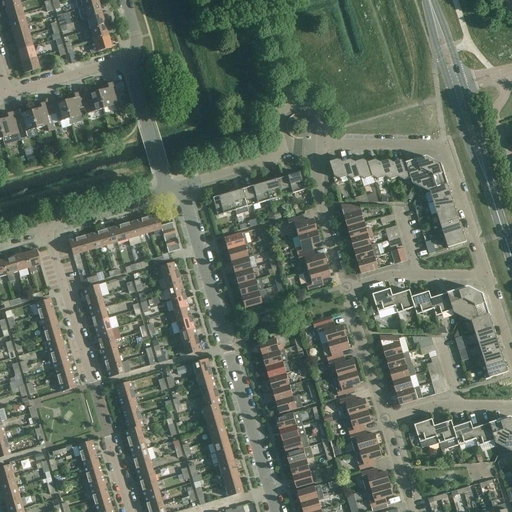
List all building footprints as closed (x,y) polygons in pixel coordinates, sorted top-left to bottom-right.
[(97,0),(77,0),(79,4),(82,3),(84,8),(99,4),(97,0)] [(5,8),(8,19),(23,14),(20,3),(5,8)] [(84,8),(78,10),(81,21),(87,19),(102,15),(99,4),(84,8)] [(11,30),(26,25),(23,14),(8,19),(11,30)] [(87,19),(90,30),(105,26),(102,15),(87,19)] [(11,30),(14,41),(29,36),(26,25),(11,30)] [(105,26),(90,30),(84,32),(86,40),(89,39),(90,42),(93,41),(108,37),(105,26)] [(18,51),(33,47),(29,36),(14,41),(18,51)] [(112,48),(108,37),(93,41),(97,52),(112,48)] [(18,51),(21,62),(36,58),(33,47),(18,51)] [(36,58),(21,62),(24,74),(39,69),(36,58)] [(97,92),(102,110),(113,106),(115,112),(121,110),(113,83),(104,86),(105,90),(97,92)] [(85,115),(102,110),(97,92),(90,94),(89,90),(79,93),(83,106),(85,115)] [(78,107),(83,106),(79,93),(73,95),(75,99),(64,102),(71,125),(82,122),(78,107)] [(50,115),(55,114),(58,123),(59,122),(61,128),(71,125),(64,102),(53,105),(52,101),(46,103),(50,115)] [(50,115),(46,103),(40,105),(41,108),(30,111),(36,129),(46,126),(48,132),(54,130),(50,115)] [(25,132),(36,129),(30,111),(20,115),(19,111),(13,113),(16,125),(21,140),(27,138),(25,132)] [(21,140),(16,125),(13,113),(4,115),(5,119),(0,120),(0,131),(2,139),(4,145),(21,140)] [(26,161),(26,162),(27,164),(35,161),(34,154),(25,157),(26,161)] [(406,163),(406,164),(411,178),(412,183),(421,187),(434,161),(427,157),(407,163),(406,163)] [(330,163),(335,177),(340,180),(348,177),(343,163),(338,160),(330,163)] [(353,180),(361,177),(356,163),(351,160),(343,163),(348,177),(353,180)] [(366,180),(373,177),(369,163),(364,160),(356,163),(361,177),(366,180)] [(378,180),(386,178),(381,163),(376,161),(369,163),(373,177),(378,180)] [(394,163),(389,161),(381,163),(386,178),(391,180),(399,178),(394,163)] [(404,180),(411,178),(406,164),(402,161),(394,163),(399,178),(404,180)] [(442,165),(434,161),(421,187),(429,192),(430,191),(448,185),(442,165)] [(280,176),(286,196),(304,190),(299,173),(287,177),(287,174),(280,176)] [(288,202),(286,196),(280,176),(274,178),(275,180),(264,183),(269,201),(271,207),(288,202)] [(246,186),(252,206),(269,201),(264,183),(253,187),(252,184),(246,186)] [(434,202),(450,197),(452,196),(448,185),(449,185),(448,185),(430,191),(434,202)] [(241,190),(229,194),(234,211),(252,206),(246,186),(240,188),(241,190)] [(217,216),(234,211),(229,194),(218,197),(218,195),(211,197),(217,216)] [(434,202),(437,214),(456,208),(452,196),(450,197),(434,202)] [(341,205),(348,228),(365,223),(360,206),(341,205)] [(437,214),(441,225),(459,219),(456,208),(437,214)] [(265,214),(268,222),(275,220),(273,216),(272,212),(265,214)] [(161,230),(160,227),(157,215),(145,218),(150,233),(161,230)] [(382,224),(395,221),(393,215),(380,219),(382,224)] [(302,216),(287,221),(289,227),(294,226),(297,237),(316,231),(312,220),(304,222),(302,216)] [(134,222),(139,237),(150,233),(145,218),(134,222)] [(441,225),(445,237),(463,231),(459,219),(441,225)] [(139,237),(134,222),(123,225),(128,240),(139,237)] [(161,230),(164,240),(176,237),(172,223),(160,227),(161,230)] [(348,228),(351,239),(372,233),(371,228),(367,230),(365,223),(348,228)] [(112,228),(117,243),(128,240),(123,225),(112,228)] [(398,231),(397,226),(385,230),(386,234),(398,231)] [(102,231),(106,246),(117,243),(112,228),(102,231)] [(91,235),(95,249),(106,246),(102,231),(91,235)] [(319,243),(316,231),(297,237),(301,248),(295,250),(297,256),(313,251),(311,246),(319,243)] [(448,248),(465,243),(466,243),(467,242),(463,231),(445,237),(448,248)] [(227,251),(244,246),(247,245),(244,233),(224,239),(227,251)] [(372,233),(351,239),(355,251),(371,246),(370,239),(374,238),(372,233)] [(80,238),(84,253),(95,249),(91,235),(80,238)] [(176,237),(164,240),(168,254),(175,251),(175,249),(179,248),(176,237)] [(68,241),(73,256),(84,253),(80,238),(68,241)] [(383,250),(390,247),(387,241),(380,245),(383,250)] [(358,262),(375,258),(381,256),(377,244),(371,246),(355,251),(358,262)] [(244,246),(227,251),(230,263),(247,258),(244,246)] [(407,261),(403,249),(397,251),(392,252),(395,264),(407,261)] [(24,254),(29,269),(40,266),(36,251),(24,254)] [(313,251),(297,256),(300,267),(305,265),(307,271),(326,266),(322,254),(314,257),(313,251)] [(24,254),(13,257),(18,272),(29,269),(24,254)] [(7,275),(9,282),(15,281),(13,273),(18,272),(13,257),(2,260),(7,275)] [(230,263),(234,274),(250,269),(247,258),(230,263)] [(378,269),(375,258),(358,262),(362,274),(378,269)] [(160,267),(163,279),(178,274),(175,263),(160,267)] [(307,290),(323,286),(321,280),(329,278),(326,266),(307,271),(303,273),(306,284),(307,290)] [(234,274),(237,286),(254,281),(250,269),(234,274)] [(97,276),(92,278),(93,283),(105,279),(103,272),(96,274),(97,276)] [(163,279),(166,290),(181,285),(178,274),(163,279)] [(237,286),(241,297),(257,292),(254,281),(237,286)] [(166,290),(170,301),(185,296),(181,285),(166,290)] [(86,301),(101,297),(98,286),(83,290),(86,301)] [(462,318),(476,291),(469,287),(449,293),(448,293),(448,294),(454,311),(453,311),(454,313),(462,318)] [(133,288),(127,289),(131,300),(136,299),(133,288)] [(378,312),(395,307),(396,307),(392,294),(391,289),(379,293),(378,291),(372,293),(377,307),(378,312)] [(398,314),(415,308),(411,295),(410,291),(399,294),(398,292),(392,294),(396,307),(395,307),(398,314)] [(483,295),(476,291),(462,318),(470,322),(472,321),(490,315),(483,295)] [(261,304),(257,292),(241,297),(244,309),(261,304)] [(415,308),(417,315),(434,310),(434,309),(430,297),(431,297),(429,292),(418,296),(417,294),(411,295),(415,308)] [(436,316),(453,311),(454,311),(448,294),(437,297),(436,295),(431,297),(430,297),(434,309),(434,310),(436,316)] [(170,301),(173,312),(188,307),(185,296),(170,301)] [(89,312),(104,308),(101,297),(86,301),(89,312)] [(136,299),(131,300),(134,311),(139,310),(136,299)] [(35,304),(39,315),(53,311),(50,300),(35,304)] [(173,312),(176,322),(191,318),(188,307),(173,312)] [(92,323),(107,319),(104,308),(89,312),(92,323)] [(53,311),(39,315),(42,326),(57,322),(53,311)] [(475,332),(492,327),(494,327),(490,316),(490,315),(472,321),(475,332)] [(325,332),(328,343),(347,338),(343,326),(335,328),(334,322),(331,323),(330,317),(312,323),(314,328),(318,327),(320,333),(325,332)] [(179,333),(194,329),(191,318),(176,322),(179,333)] [(96,334),(111,330),(107,319),(92,323),(96,334)] [(42,326),(45,337),(60,333),(57,322),(42,326)] [(475,332),(479,344),(497,338),(494,327),(492,327),(475,332)] [(99,345),(114,341),(119,339),(116,328),(111,330),(96,334),(99,345)] [(179,333),(183,344),(197,340),(194,329),(179,333)] [(60,333),(45,337),(48,348),(63,344),(60,333)] [(12,335),(15,346),(20,345),(17,334),(12,335)] [(380,337),(387,359),(403,354),(398,337),(380,337)] [(418,343),(420,349),(433,345),(431,338),(412,337),(414,344),(418,343)] [(347,338),(328,343),(322,345),(325,356),(327,356),(328,362),(341,358),(344,357),(342,352),(350,349),(347,338)] [(497,338),(479,344),(483,355),(501,349),(497,338)] [(276,339),(260,344),(263,356),(284,350),(282,344),(278,346),(276,339)] [(197,340),(183,344),(186,356),(201,351),(197,340)] [(303,342),(305,349),(312,347),(310,340),(303,342)] [(102,356),(117,352),(114,341),(99,345),(102,356)] [(48,348),(51,359),(66,355),(63,344),(48,348)] [(433,345),(420,349),(422,355),(435,351),(433,345)] [(483,355),(486,367),(505,361),(501,349),(483,355)] [(35,350),(27,352),(29,359),(37,357),(35,350)] [(266,368),(283,363),(288,361),(285,350),(284,350),(263,356),(266,368)] [(117,352),(102,356),(105,367),(120,363),(117,352)] [(152,353),(147,355),(150,366),(155,365),(152,353)] [(390,371),(411,364),(408,353),(403,354),(387,359),(390,371)] [(66,355),(51,359),(55,370),(69,366),(66,355)] [(344,357),(341,358),(328,362),(330,368),(335,366),(339,377),(357,372),(354,360),(345,363),(344,357)] [(207,360),(192,364),(195,376),(210,371),(207,360)] [(127,361),(120,363),(105,367),(109,378),(130,372),(127,361)] [(283,363),(266,368),(270,379),(286,374),(292,373),(291,372),(290,373),(287,362),(288,362),(288,361),(283,363)] [(505,361),(486,367),(490,378),(507,373),(508,373),(505,361)] [(390,371),(393,382),(410,377),(416,376),(412,364),(411,364),(390,371)] [(55,370),(58,381),(73,377),(69,366),(55,370)] [(186,372),(184,366),(176,369),(177,375),(186,372)] [(195,376),(199,386),(214,382),(210,371),(195,376)] [(339,396),(354,392),(352,386),(360,384),(357,372),(339,377),(334,379),(337,390),(339,396)] [(13,386),(22,383),(19,374),(11,377),(13,386)] [(270,379),(273,391),(290,386),(286,374),(270,379)] [(61,392),(76,388),(73,377),(58,381),(61,392)] [(413,389),(410,377),(393,382),(397,394),(413,389)] [(133,394),(130,382),(115,387),(118,398),(133,394)] [(214,382),(199,386),(202,397),(217,393),(214,382)] [(273,391),(277,402),(293,397),(290,386),(273,391)] [(419,387),(413,389),(397,394),(400,405),(417,401),(417,400),(423,398),(419,387)] [(202,397),(205,408),(217,405),(220,404),(217,393),(202,397)] [(121,409),(136,405),(133,394),(118,398),(121,409)] [(293,397),(277,402),(280,414),(302,407),(299,396),(293,397)] [(345,418),(350,417),(369,411),(365,399),(357,402),(355,396),(340,401),(345,418)] [(125,420),(140,416),(136,405),(121,409),(125,420)] [(202,409),(205,421),(220,416),(217,405),(205,408),(202,409)] [(372,423),(369,411),(350,417),(353,428),(348,429),(350,435),(365,431),(364,425),(372,423)] [(276,419),(280,431),(297,426),(302,424),(299,412),(276,419)] [(323,417),(325,424),(333,421),(330,415),(323,417)] [(140,416),(125,420),(128,431),(139,428),(143,427),(140,416)] [(205,421),(208,431),(223,427),(220,416),(205,421)] [(491,423),(490,424),(495,441),(496,444),(504,448),(511,432),(511,418),(510,417),(491,424),(491,423)] [(439,444),(437,437),(438,437),(434,424),(432,420),(421,423),(420,421),(414,423),(422,448),(428,446),(429,447),(439,444)] [(459,445),(457,439),(457,438),(453,426),(452,421),(440,425),(440,422),(434,424),(438,437),(437,437),(439,444),(441,450),(459,445)] [(459,424),(453,426),(457,438),(457,439),(459,445),(476,440),(472,427),(473,427),(471,422),(460,426),(459,424)] [(478,425),(473,427),(472,427),(476,440),(478,447),(495,441),(490,424),(479,427),(478,425)] [(300,437),(297,426),(280,431),(283,442),(300,437)] [(208,431),(211,442),(226,438),(223,427),(208,431)] [(128,431),(124,432),(128,443),(143,439),(139,428),(128,431)] [(365,431),(350,435),(355,453),(379,446),(375,434),(367,436),(365,431)] [(306,436),(300,437),(283,442),(287,454),(303,449),(309,447),(306,436)] [(211,442),(215,453),(229,449),(226,438),(211,442)] [(143,439),(128,443),(131,454),(146,450),(143,439)] [(77,446),(80,457),(95,453),(92,442),(77,446)] [(7,444),(0,445),(0,458),(10,455),(7,444)] [(360,470),(376,466),(374,460),(382,458),(379,446),(355,453),(360,470)] [(309,447),(303,449),(287,454),(290,465),(307,460),(313,459),(309,447)] [(65,448),(51,452),(53,456),(66,452),(65,448)] [(229,449),(215,453),(218,464),(233,460),(229,449)] [(134,465),(149,461),(146,450),(131,454),(134,465)] [(42,453),(34,455),(35,462),(44,459),(42,453)] [(83,468),(98,464),(95,453),(80,457),(83,468)] [(218,464),(221,475),(236,471),(233,460),(218,464)] [(307,460),(290,465),(294,477),(310,472),(307,460)] [(149,461),(134,465),(137,476),(152,472),(149,461)] [(83,468),(87,479),(102,475),(98,464),(83,468)] [(0,480),(13,477),(10,466),(0,468),(0,480)] [(372,489),(390,484),(386,472),(378,475),(377,469),(361,473),(365,485),(367,491),(372,489)] [(221,475),(224,486),(239,482),(236,471),(221,475)] [(152,472),(137,476),(141,487),(155,483),(152,472)] [(314,484),(310,472),(294,477),(297,489),(314,484)] [(105,486),(102,475),(87,479),(90,490),(105,486)] [(0,487),(1,492),(16,488),(13,477),(0,480),(0,487)] [(239,482),(224,486),(228,498),(243,493),(239,482)] [(155,483),(141,487),(144,498),(159,494),(155,483)] [(193,484),(197,495),(202,493),(199,483),(193,484)] [(390,484),(372,489),(373,496),(370,497),(369,499),(370,502),(371,508),(387,504),(385,498),(393,496),(390,484)] [(90,490),(93,501),(108,497),(105,486),(90,490)] [(324,500),(323,495),(320,486),(298,492),(302,504),(318,499),(319,501),(324,500)] [(5,503),(20,499),(16,488),(1,492),(5,503)] [(48,490),(50,495),(52,501),(57,499),(54,489),(48,490)] [(159,494),(144,498),(147,509),(162,504),(159,494)] [(429,504),(441,500),(440,496),(428,499),(429,504)] [(93,501),(96,511),(111,508),(108,497),(93,501)] [(7,511),(15,511),(23,510),(20,499),(5,503),(7,511)] [(316,511),(322,511),(319,501),(318,499),(302,504),(303,511),(316,511)] [(491,502),(493,508),(494,511),(507,511),(505,504),(498,506),(496,500),(491,502)]
